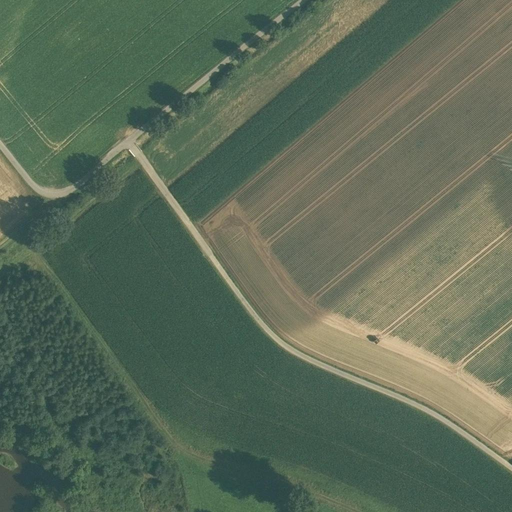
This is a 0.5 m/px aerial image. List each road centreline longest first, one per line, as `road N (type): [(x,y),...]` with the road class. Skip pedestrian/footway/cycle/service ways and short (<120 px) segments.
road 1 (track): [(129,141),(285,347),(437,416),(511,469)]
road 2 (track): [(362,511),(178,447),(21,230)]
road 3 (track): [(302,0),(65,192),(38,191),(0,145)]
